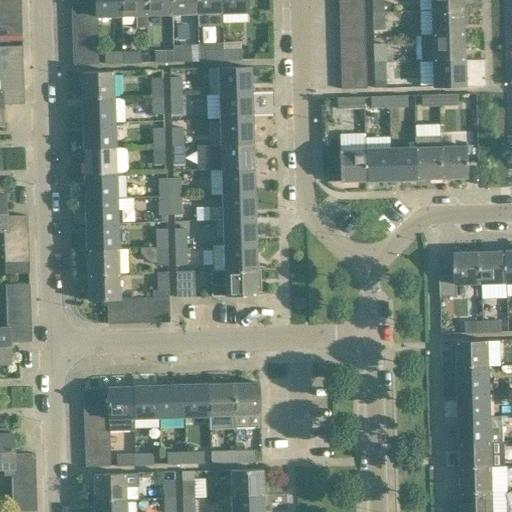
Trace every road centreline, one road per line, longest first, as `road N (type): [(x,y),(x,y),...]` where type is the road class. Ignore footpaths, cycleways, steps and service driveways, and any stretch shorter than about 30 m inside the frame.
road 1 (residential): [(52,345),(39,0)]
road 2 (residential): [(52,345),(372,334)]
road 3 (residential): [(370,268),(314,216),(305,197),(298,0)]
road 4 (residential): [(377,511),(372,334)]
road 5 (residential): [(57,511),(52,345)]
road 6 (residential): [(370,268),(426,216),(511,213)]
